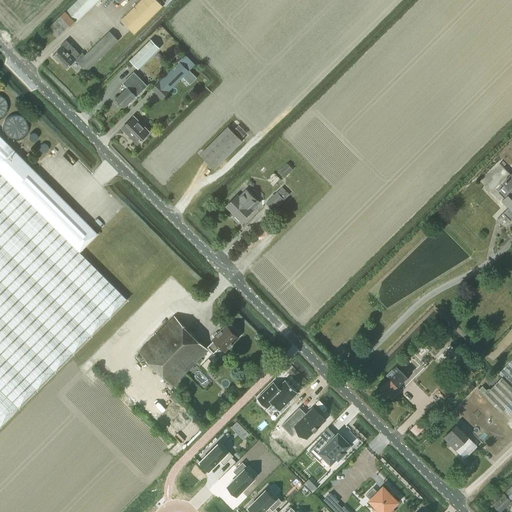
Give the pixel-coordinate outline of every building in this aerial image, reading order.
[(103,1),(101,0),(76,0),(65,11),(48,28),(58,37),(75,21),(76,22),(94,4),(97,7),(103,1)] [(156,0),(140,0),(120,20),(134,35),(163,6),(156,0)] [(75,60),(78,62),(86,71),(118,40),(110,31),(82,59),(79,56),(81,54),(73,47),(59,61),(67,68),(75,60)] [(59,61),(73,47),(66,39),(60,45),(61,46),(53,54),(54,55),(53,57),(57,61),(59,60),(59,61)] [(151,39),(129,60),(138,69),(160,48),(151,39)] [(160,81),(152,89),(162,99),(169,91),(168,90),(183,76),(190,84),(196,77),(189,70),(181,62),(174,68),(173,68),(172,69),(160,81)] [(127,88),(116,99),(124,107),(136,96),(148,86),(134,71),(122,82),(127,88)] [(28,127),(28,125),(27,122),(26,120),(24,117),(22,115),(19,114),(16,113),(13,113),(10,113),(8,115),(6,116),(4,117),(2,120),(1,122),(0,125),(0,128),(0,130),(1,133),(3,136),(4,138),(6,139),(9,140),(12,141),(15,141),(17,141),(20,140),(22,139),(24,137),(26,135),(27,133),(28,130),(28,127)] [(149,131),(134,116),(122,128),(137,143),(149,131)] [(234,129),(242,137),(247,133),(239,125),(234,129)] [(214,169),(231,152),(242,141),(228,126),(199,154),(214,169)] [(127,299),(79,251),(0,172),(0,148),(6,142),(0,136),(0,402),(12,414),(127,299)] [(6,142),(0,148),(0,172),(79,251),(97,233),(6,142)] [(287,163),(278,172),(284,178),(293,169),(287,163)] [(498,219),(503,213),(511,221),(511,219),(511,175),(500,163),(499,164),(511,175),(503,183),(504,185),(498,191),(504,198),(502,200),(509,207),(498,218),(498,219)] [(284,199),(287,196),(289,193),(282,187),(277,192),(277,191),(265,203),(273,211),(281,202),(284,205),(287,202),(284,199)] [(241,221),(247,214),(249,215),(252,212),(251,210),(252,209),(250,208),(257,200),(246,189),(239,196),(237,195),(226,206),(241,221)] [(227,325),(213,338),(214,339),(208,346),(209,348),(208,349),(174,316),(139,351),(173,385),(208,350),(210,352),(212,350),(214,352),(220,346),(225,350),(239,336),(227,325)] [(445,350),(457,361),(462,356),(450,345),(445,350)] [(511,414),(511,358),(498,372),(502,376),(484,395),(501,412),(505,407),(511,414)] [(390,378),(380,388),(387,396),(393,390),(395,392),(399,387),(398,385),(412,372),(412,371),(401,360),(393,369),(387,375),(390,378)] [(274,381),(257,398),(267,408),(272,402),(279,410),(298,392),(285,379),(279,386),(274,381)] [(0,402),(0,426),(12,414),(0,402)] [(300,407),(282,425),(292,435),(298,429),(307,438),(325,419),(322,416),(322,415),(317,410),(317,411),(313,407),(306,414),(305,413),(303,414),(298,409),(300,408),(300,407)] [(428,424),(421,418),(410,429),(416,436),(428,424)] [(237,421),(231,426),(236,431),(241,425),(237,421)] [(444,437),(456,449),(468,436),(456,425),(444,437)] [(314,445),(324,456),(331,462),(337,456),(338,458),(346,451),(344,449),(349,444),(343,438),(344,437),(343,437),(339,434),(340,433),(339,433),(338,433),(336,435),(329,442),(323,436),(322,437),(314,445)] [(219,442),(200,461),(209,470),(219,460),(224,464),(233,455),(219,442)] [(238,475),(227,486),(237,495),(258,474),(249,465),(247,466),(242,462),(233,471),(238,475)] [(304,482),(303,483),(312,492),(317,487),(316,487),(308,479),(304,483),(304,482)] [(511,485),(493,504),(501,511),(506,506),(509,508),(511,504),(511,485)] [(268,487),(249,507),(253,511),(261,511),(268,506),(273,510),(282,501),(268,487)] [(373,487),(366,494),(366,495),(367,494),(371,499),(370,499),(377,506),(374,509),(377,511),(391,511),(393,510),(390,508),(397,501),(393,497),(388,492),(383,487),(378,492),(374,487),(373,487)] [(337,502),(332,507),(336,511),(350,511),(344,505),(342,507),(337,502)]
